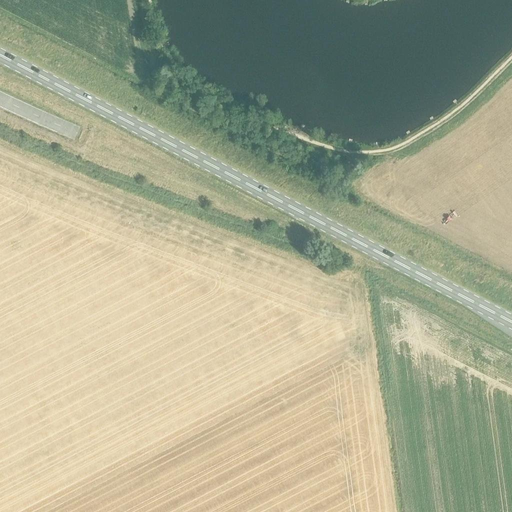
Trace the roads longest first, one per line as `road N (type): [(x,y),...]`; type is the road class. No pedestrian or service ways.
road 1 (secondary): [(511,320),(0,55)]
road 2 (unclassified): [(335,149),(402,144),(455,110),(511,56)]
